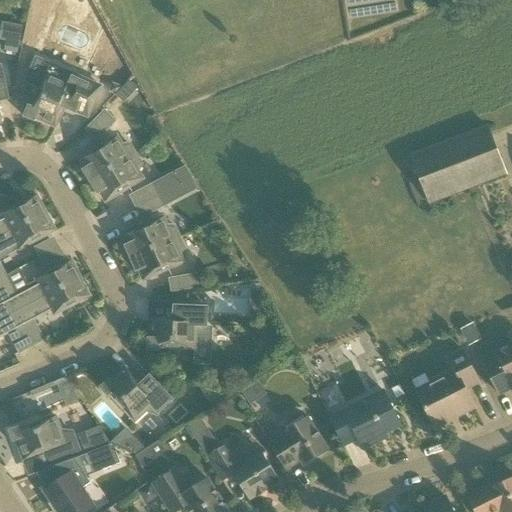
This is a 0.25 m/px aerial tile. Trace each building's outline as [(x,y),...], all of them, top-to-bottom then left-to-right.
[(23,25),(9,23),(6,41),(4,51),(17,53),(23,25)] [(77,112),(88,117),(102,84),(36,57),(25,82),(40,88),(39,89),(32,107),(29,106),(24,117),(35,122),(36,119),(56,127),(64,109),(76,114),(77,112)] [(0,100),(8,99),(1,66),(0,66),(0,123),(1,123),(0,118),(0,100)] [(112,83),(109,93),(115,95),(122,86),(112,83)] [(105,109),(85,130),(97,141),(117,121),(105,109)] [(434,203),(506,175),(488,127),(416,156),(434,203)] [(122,145),(117,137),(80,160),(86,169),(83,171),(90,183),(135,155),(129,145),(122,145)] [(106,202),(123,191),(143,179),(138,170),(141,164),(135,155),(90,183),(98,195),(100,193),(106,202)] [(135,208),(161,194),(154,183),(129,196),(135,208)] [(161,195),(161,194),(135,208),(142,219),(167,206),(165,202),(161,195)] [(0,237),(46,213),(37,196),(1,214),(4,220),(0,222),(0,237)] [(0,278),(6,275),(0,263),(0,252),(17,244),(20,249),(55,231),(46,213),(0,237),(0,278)] [(131,259),(178,236),(174,226),(166,225),(162,216),(123,236),(127,244),(125,246),(131,259)] [(144,281),(183,262),(179,253),(183,247),(178,236),(131,259),(136,272),(139,271),(144,281)] [(14,314),(81,278),(71,261),(36,280),(39,285),(17,296),(6,275),(0,278),(0,292),(5,289),(11,301),(8,302),(14,314)] [(171,293),(199,288),(196,274),(169,279),(171,293)] [(18,328),(23,338),(29,334),(24,324),(52,309),(55,315),(90,296),(81,278),(14,314),(20,325),(17,327),(18,328)] [(0,321),(14,314),(8,302),(11,301),(5,289),(0,292),(0,321)] [(206,329),(207,308),(174,307),(174,318),(152,318),(151,339),(148,339),(148,351),(160,351),(160,348),(196,349),(197,333),(206,329)] [(14,314),(0,321),(0,337),(18,328),(17,327),(20,325),(14,314)] [(35,345),(29,334),(23,338),(28,348),(35,345)] [(500,395),(511,389),(511,344),(496,352),(499,357),(485,365),(500,395)] [(459,416),(475,408),(466,388),(480,381),(467,355),(453,362),(459,373),(418,394),(433,424),(457,411),(459,416)] [(141,384),(126,368),(111,383),(109,380),(100,388),(108,397),(110,395),(135,422),(147,411),(157,415),(172,400),(150,376),(141,384)] [(42,410),(70,394),(61,377),(32,394),(42,410)] [(250,405),(267,394),(258,381),(242,392),(250,405)] [(377,438),(401,426),(384,391),(331,419),(344,446),(358,439),(364,449),(379,442),(377,438)] [(310,462),(329,450),(309,418),(303,409),(297,408),(279,419),(278,427),(283,435),(270,443),(287,470),(307,458),(310,462)] [(61,431),(56,417),(22,429),(21,427),(9,431),(14,442),(17,441),(24,461),(45,453),(49,464),(80,452),(72,432),(61,431)] [(201,418),(189,426),(208,458),(221,450),(201,418)] [(82,456),(92,452),(88,441),(85,433),(78,435),(74,437),(80,452),(82,456)] [(141,444),(129,452),(136,455),(145,449),(141,444)] [(221,450),(208,458),(223,482),(234,476),(250,501),(281,481),(262,452),(250,459),(248,455),(237,461),(228,446),(221,450)] [(110,449),(98,454),(103,468),(120,462),(117,452),(110,449)] [(88,511),(95,508),(82,489),(91,483),(75,459),(37,473),(47,489),(44,491),(52,502),(49,505),(53,511),(88,511)] [(190,491),(177,469),(153,483),(170,511),(180,511),(187,508),(189,511),(228,511),(208,480),(190,491)] [(511,511),(511,479),(492,490),(490,485),(468,497),(475,511),(511,511)] [(150,484),(137,492),(143,502),(146,502),(157,496),(150,484)] [(453,511),(446,498),(430,506),(433,511),(431,511),(453,511)]
